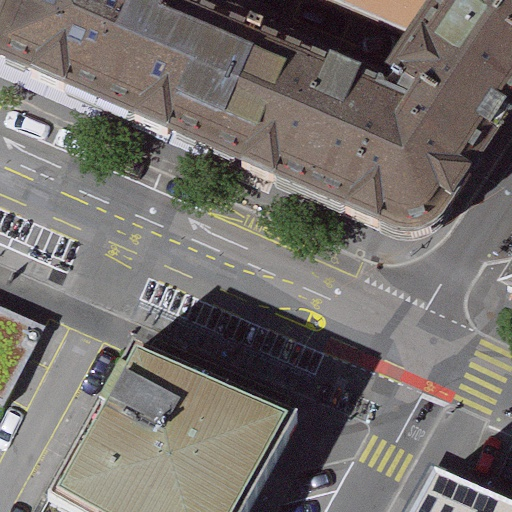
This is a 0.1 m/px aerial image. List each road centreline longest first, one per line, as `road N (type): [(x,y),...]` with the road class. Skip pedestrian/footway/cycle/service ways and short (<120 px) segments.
road 1 (residential): [(427,359),(0,160)]
road 2 (residential): [(427,359),(439,288),(511,183)]
road 3 (residential): [(354,511),(423,394),(427,359)]
